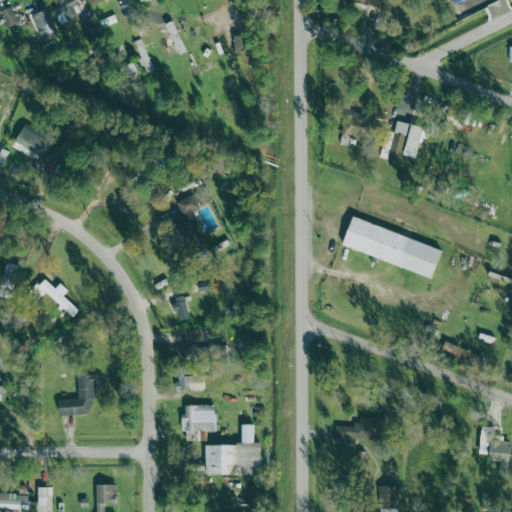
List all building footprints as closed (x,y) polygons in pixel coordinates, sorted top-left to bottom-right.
[(50,0),(58,16),(64,13),(67,20),(81,13),(74,0),(50,0)] [(382,0),(353,0),(379,9),(382,0)] [(17,24),(11,7),(1,11),(7,28),(17,24)] [(32,16),(44,43),(60,37),(48,10),(32,16)] [(96,36),(95,22),(84,23),(85,37),(96,36)] [(250,54),(249,34),(234,35),(234,55),(250,54)] [(175,55),(170,37),(158,40),(163,59),(175,55)] [(146,73),(154,70),(143,46),(137,48),(141,59),(140,59),(146,73)] [(204,57),(205,64),(194,66),(195,74),(217,70),(214,55),(204,57)] [(245,121),(249,109),(222,101),(218,112),(245,121)] [(355,146),(356,137),(370,139),(373,116),(345,112),(340,144),(355,146)] [(424,127),(397,120),(393,139),(385,138),(380,158),(400,163),(402,154),(417,158),(424,127)] [(12,146),(36,160),(50,138),(26,123),(12,146)] [(48,160),(59,167),(68,153),(56,146),(48,160)] [(190,241),(203,234),(192,212),(200,208),(193,195),(177,203),(183,217),(179,219),(190,241)] [(442,249),(353,217),(343,246),(432,278),(442,249)] [(80,308),(43,281),(37,288),(74,316),(80,308)] [(189,317),(185,298),(173,300),(178,320),(189,317)] [(26,315),(15,310),(8,326),(19,331),(26,315)] [(187,366),(175,367),(176,391),(204,390),(203,376),(188,377),(187,366)] [(95,404),(94,384),(97,384),(97,374),(77,374),(78,399),(59,400),(59,416),(89,415),(89,405),(95,404)] [(216,405),(185,405),(185,414),(182,414),(182,432),(186,432),(186,441),(206,441),(206,431),(217,431),(216,405)] [(336,425),(335,444),(350,445),(351,439),(383,441),(384,418),(360,417),(360,426),(336,425)] [(254,424),(242,424),(242,445),(205,445),(205,475),(262,475),(262,443),(254,443),(254,424)] [(510,441),(490,441),(490,462),(510,462),(510,441)] [(104,511),(105,504),(117,504),(116,484),(96,485),(96,511),(104,511)] [(399,511),(398,486),(379,486),(379,511),(399,511)] [(52,487),(38,487),(37,511),(45,511),(52,511),(52,487)] [(0,508),(37,510),(37,502),(28,502),(28,494),(0,493),(0,508)]
